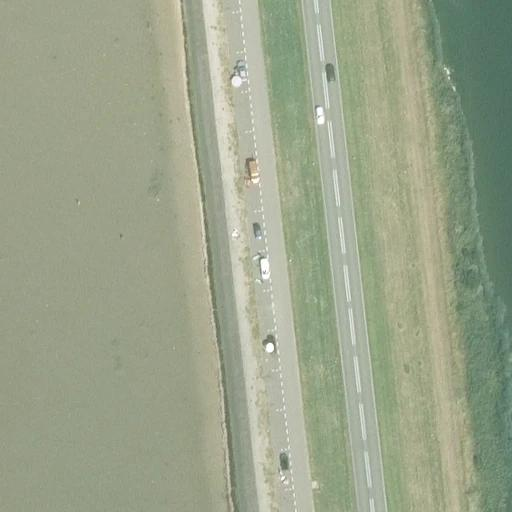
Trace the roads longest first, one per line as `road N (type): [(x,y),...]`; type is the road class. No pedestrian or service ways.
road 1 (trunk): [(370,511),(312,0)]
road 2 (unclassified): [(303,511),(245,0)]
